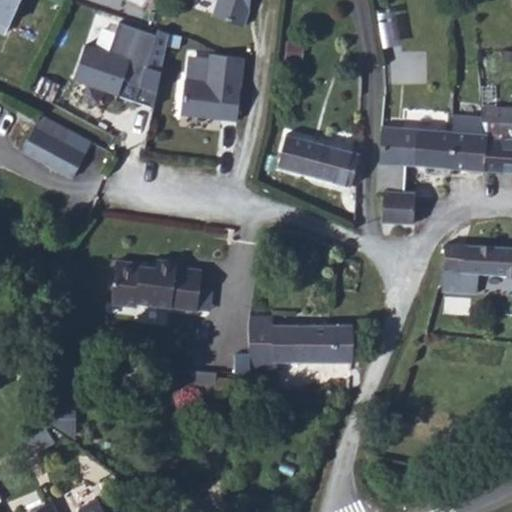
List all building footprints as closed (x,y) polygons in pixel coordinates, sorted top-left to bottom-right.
[(26,2),(26,0),(0,0),(0,36),(4,39),(22,0),(26,2)] [(242,29),(247,13),(250,0),(207,0),(217,3),(212,21),(242,29)] [(109,46),(117,19),(97,13),(89,40),(109,46)] [(143,83),(159,34),(153,32),(120,22),(111,51),(88,44),(77,79),(122,93),(127,78),(143,83)] [(280,54),(278,54),(276,101),(276,105),(309,107),(309,106),(312,55),(280,54)] [(181,120),(238,125),(243,62),(209,59),(206,87),(184,85),(181,120)] [(511,175),(511,121),(487,119),(487,122),(486,139),(491,139),(489,172),(489,174),(511,175)] [(457,120),(456,137),(486,139),(487,122),(457,120)] [(454,172),(456,137),(383,132),(381,163),(380,179),(386,180),(383,225),(416,227),(418,195),(405,194),(407,169),(454,172)] [(318,146),(328,149),(331,149),(333,139),(321,136),(318,146)] [(491,139),(486,139),(456,137),(454,172),(489,174),(489,172),(491,139)] [(279,172),(320,181),(328,149),(318,146),(287,139),(286,142),(279,172)] [(75,161),(48,147),(36,169),(84,195),(105,159),(83,147),(75,161)] [(354,189),(362,156),(331,149),(328,149),(320,181),(354,189)] [(467,248),(449,246),(447,274),(465,275),(467,248)] [(465,275),(447,274),(447,277),(446,295),(480,298),(482,276),(511,278),(511,250),(467,248),(465,275)] [(148,266),(124,263),(118,305),(141,308),(142,305),(203,313),(208,274),(183,271),(183,265),(164,262),(162,270),(148,268),(148,266)] [(254,329),(254,366),(355,366),(355,329),(337,329),(254,329)] [(74,398),(52,401),(55,429),(77,426),(74,398)]
